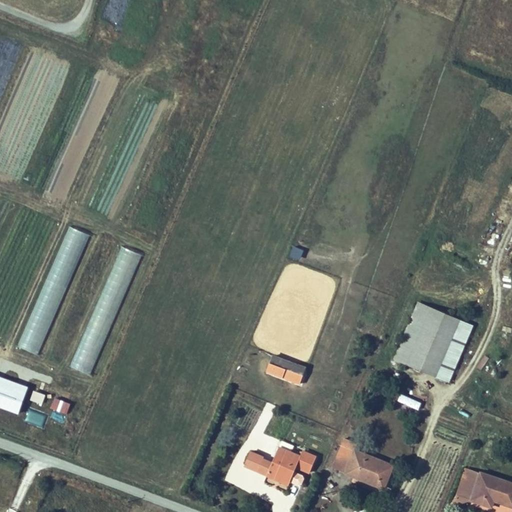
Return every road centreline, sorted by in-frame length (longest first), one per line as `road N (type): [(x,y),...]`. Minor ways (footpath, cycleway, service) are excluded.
road 1 (track): [(389,511),(445,392),(460,386),(485,341),(498,302),(494,262),(511,221)]
road 2 (unclassified): [(0,443),(178,511)]
